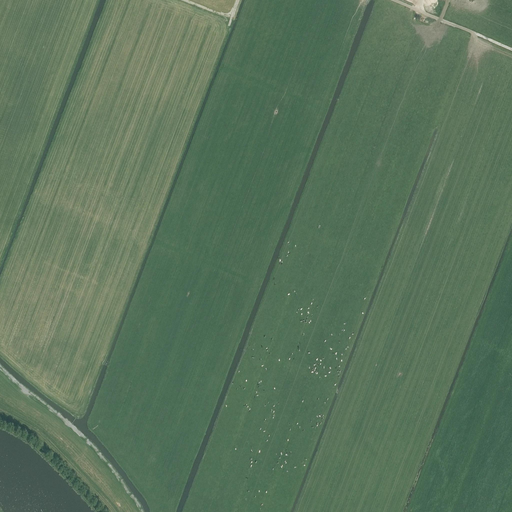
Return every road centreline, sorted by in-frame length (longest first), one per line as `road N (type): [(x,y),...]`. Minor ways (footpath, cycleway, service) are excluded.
road 1 (track): [(117,511),(44,433),(0,408)]
road 2 (track): [(394,0),(511,49)]
